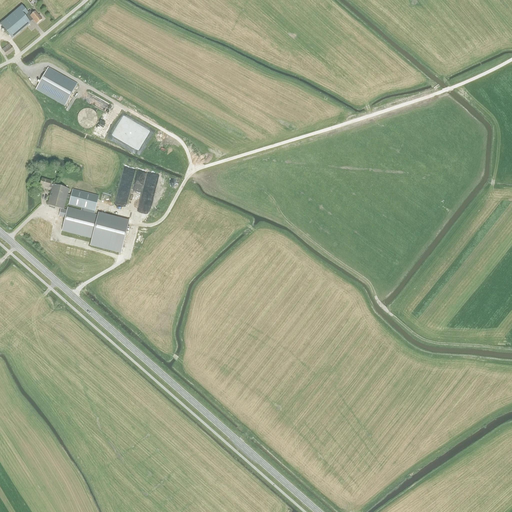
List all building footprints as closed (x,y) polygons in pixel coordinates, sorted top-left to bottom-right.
[(28,13),(22,5),(0,24),(9,35),(12,38),(31,23),(28,20),(25,16),(28,13)] [(28,13),(37,24),(42,19),(35,11),(33,14),(30,11),(28,13)] [(14,51),(11,47),(9,44),(2,49),(4,52),(7,56),(14,51)] [(65,106),(77,84),(48,68),(36,89),(65,106)] [(87,92),(83,100),(108,111),(111,102),(87,92)] [(80,125),(84,127),(88,128),(92,127),(95,125),(97,121),(98,117),(96,113),(93,110),(90,108),(85,108),(82,110),(79,113),(78,117),(78,121),(80,125)] [(100,133),(103,136),(107,136),(111,135),(114,131),(115,127),(113,123),(110,120),(105,120),(101,121),(99,125),(98,129),(100,133)] [(137,150),(146,134),(136,129),(127,145),(137,150)] [(124,168),(120,185),(132,188),(136,171),(124,168)] [(136,185),(144,187),(146,176),(144,175),(143,181),(137,179),(136,185)] [(62,231),(92,239),(91,245),(121,253),(129,221),(99,214),(98,215),(68,207),(67,210),(64,209),(69,189),(50,184),(51,181),(42,179),(40,186),(49,189),(49,188),(52,189),(47,205),(61,209),(59,216),(65,218),(62,231)] [(99,197),(73,190),(69,205),(95,212),(99,197)]
